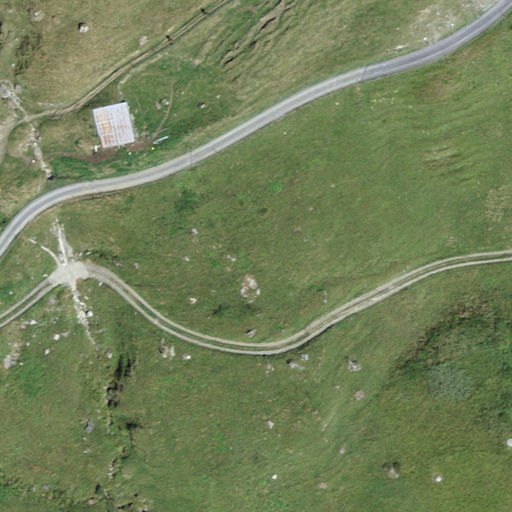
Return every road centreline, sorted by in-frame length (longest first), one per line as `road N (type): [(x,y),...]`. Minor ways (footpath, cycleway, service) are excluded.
road 1 (track): [(508,0),(450,44),(309,93),(194,156),(42,203),(0,247)]
road 2 (track): [(0,321),(70,271),(92,270),(199,339),(265,349),(428,269),(511,254)]
